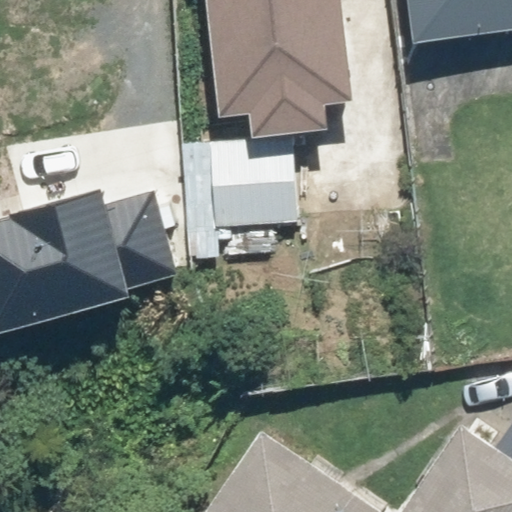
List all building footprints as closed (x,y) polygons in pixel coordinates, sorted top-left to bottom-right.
[(0,0),(0,130),(34,126),(36,147),(134,135),(118,3),(146,0),(0,0)] [(240,135),(327,125),(324,106),(348,103),(336,0),(203,0),(217,118),(238,116),(240,135)] [(511,0),(406,0),(409,40),(511,30),(511,0)] [(284,227),(300,226),(294,141),(175,149),(181,239),(231,236),(232,253),(285,250),(284,227)] [(0,204),(0,305),(2,313),(142,276),(115,174),(0,204)] [(392,511),(263,423),(201,511),(511,511),(511,423),(498,444),(460,418),(396,511),(392,511)]
